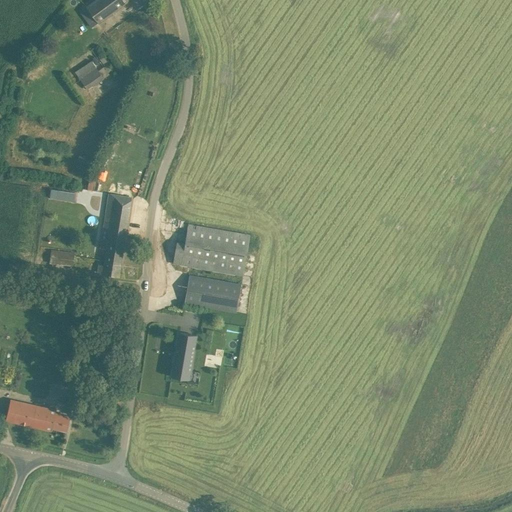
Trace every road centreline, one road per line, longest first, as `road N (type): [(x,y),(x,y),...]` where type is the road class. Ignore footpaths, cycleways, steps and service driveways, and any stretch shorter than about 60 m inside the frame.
road 1 (unclassified): [(115,476),(146,299),(155,189),(189,84),(174,0)]
road 2 (track): [(178,131),(469,220)]
